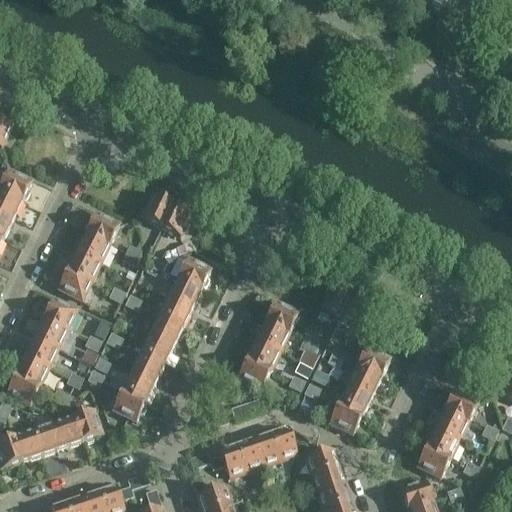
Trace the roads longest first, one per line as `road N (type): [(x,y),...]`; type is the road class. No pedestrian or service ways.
road 1 (residential): [(161,461),(285,217)]
road 2 (residential): [(161,461),(291,418),(376,468)]
road 3 (residential): [(0,322),(97,126)]
road 4 (unclassified): [(285,217),(97,126)]
road 5 (unclassified): [(456,304),(285,217)]
road 6 (residential): [(376,468),(456,304)]
road 7 (residential): [(8,511),(161,461)]
